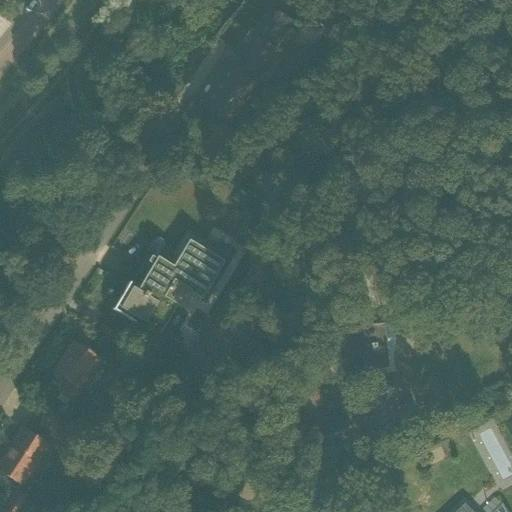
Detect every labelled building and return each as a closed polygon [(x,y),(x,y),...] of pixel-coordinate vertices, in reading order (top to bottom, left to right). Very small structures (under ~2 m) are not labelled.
[(264,70),(286,37),(296,23),(280,12),(278,14),(270,8),(255,32),(263,37),(262,38),(260,37),(246,58),(264,70)] [(267,86),(259,81),(232,63),(220,81),(204,105),(239,128),(267,86)] [(178,259),(176,262),(173,267),(158,258),(137,292),(132,289),(121,308),(151,325),(156,317),(160,320),(171,303),(179,307),(187,293),(203,303),(216,281),(178,259)] [(106,319),(99,331),(121,345),(128,333),(106,319)] [(388,367),(383,323),(346,327),(352,371),(388,367)] [(73,342),(54,372),(66,381),(58,393),(73,402),(81,390),(79,389),(99,359),(73,342)] [(77,413),(68,407),(61,417),(70,423),(77,413)] [(69,425),(49,412),(40,425),(60,438),(69,425)] [(22,428),(0,461),(0,472),(21,486),(48,445),(22,428)] [(350,511),(354,511),(363,507),(350,487),(339,494),(350,511)] [(15,494),(10,502),(22,509),(27,501),(15,494)] [(477,511),(468,502),(457,511),(477,511)]
